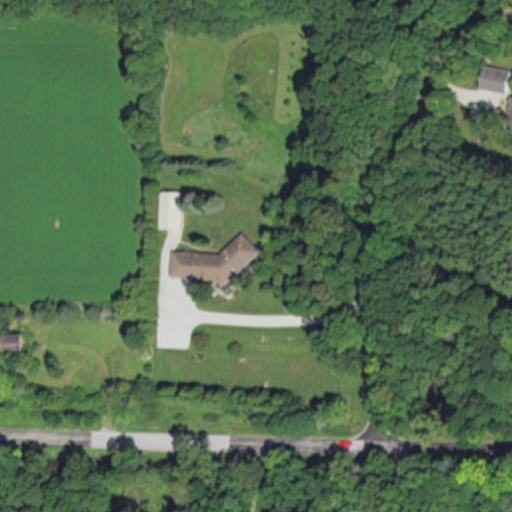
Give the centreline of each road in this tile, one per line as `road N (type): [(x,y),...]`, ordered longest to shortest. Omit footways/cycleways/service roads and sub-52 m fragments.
road 1 (residential): [(0,435),(511,448)]
road 2 (residential): [(378,447),(375,308),(383,244),(431,88),(461,40),(511,13)]
